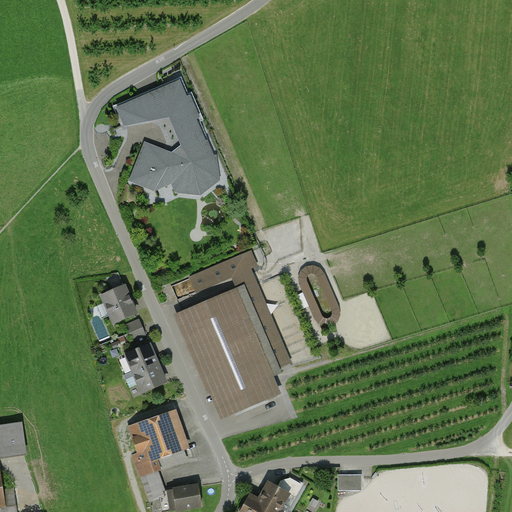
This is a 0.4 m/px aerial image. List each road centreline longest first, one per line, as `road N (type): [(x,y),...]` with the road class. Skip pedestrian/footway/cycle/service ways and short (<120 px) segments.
road 1 (residential): [(87,120),(92,162),(229,479)]
road 2 (residential): [(229,479),(295,462),(481,452),(511,414)]
road 3 (unclassified): [(262,0),(122,82),(87,120)]
road 4 (track): [(87,120),(62,0)]
